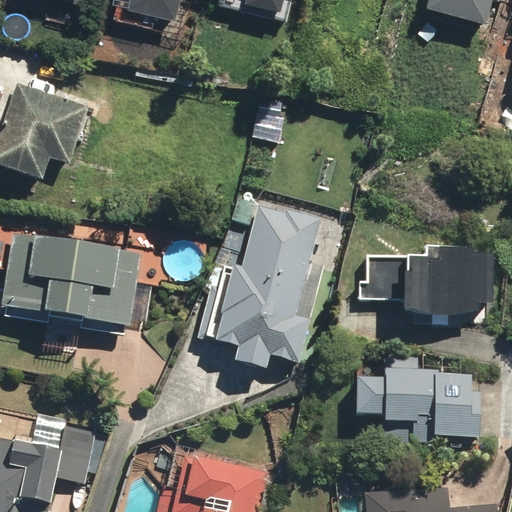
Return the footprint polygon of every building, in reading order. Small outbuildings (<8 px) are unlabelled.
[(137,0),(134,14),(177,25),(183,0),(137,0)] [(249,0),(248,12),(283,18),(286,0),(249,0)] [(436,0),(434,13),(493,25),(497,0),(436,0)] [(91,105),(21,82),(0,147),(0,165),(47,181),(54,158),(72,163),(91,105)] [(321,215),(239,194),(232,223),(247,227),(218,341),(241,347),(237,363),(271,372),(276,355),(302,362),(313,318),(296,314),(321,215)] [(144,255),(16,236),(5,310),(133,329),(144,255)] [(495,260),(415,256),(412,315),(493,318),(495,260)] [(477,374),(363,366),(360,426),(474,433),(477,374)] [(98,423),(40,413),(35,442),(0,436),(0,511),(32,511),(34,501),(54,505),(58,482),(87,487),(98,423)] [(190,449),(177,497),(162,493),(157,511),(263,511),(275,471),(190,449)] [(379,503),(379,511),(495,511),(495,495),(379,503)]
